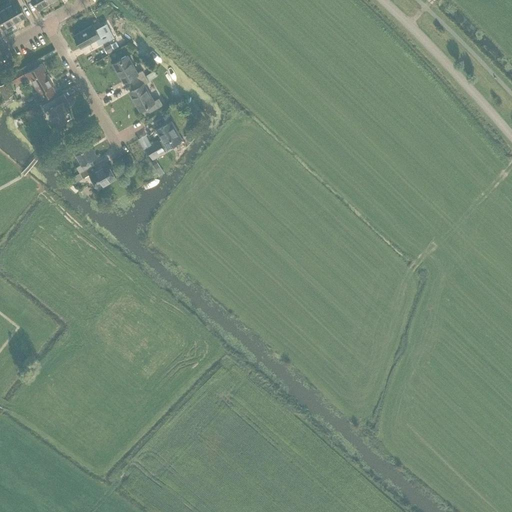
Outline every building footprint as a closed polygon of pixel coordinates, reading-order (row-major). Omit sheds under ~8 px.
[(8,0),(10,3),(4,6),(13,23),(24,17),(19,6),(23,3),(21,0),(8,0)] [(31,0),(37,9),(48,3),(46,0),(25,0),(26,1),(29,0),(31,0)] [(0,25),(2,29),(13,23),(4,6),(0,8),(0,25)] [(113,37),(106,23),(95,29),(93,25),(74,36),(81,48),(95,40),(99,45),(113,37)] [(111,44),(104,48),(106,53),(114,49),(112,46),(111,44)] [(129,78),(132,84),(145,76),(142,70),(137,73),(127,56),(113,64),(123,81),(129,78)] [(46,75),(44,76),(41,72),(45,70),(42,64),(25,74),(27,78),(30,79),(32,78),(44,99),(54,93),(50,87),(52,86),(46,75)] [(17,72),(7,78),(11,84),(25,77),(21,70),(20,71),(17,72)] [(144,85),(149,82),(145,76),(132,84),(135,89),(130,92),(140,110),(146,106),(150,112),(162,105),(159,98),(153,101),(144,85)] [(0,92),(4,99),(13,94),(6,82),(0,85),(0,92)] [(41,106),(45,112),(48,110),(57,126),(72,117),(66,107),(70,105),(63,94),(41,106)] [(171,106),(168,108),(168,109),(170,112),(177,108),(175,105),(175,104),(174,104),(171,106)] [(166,146),(167,147),(181,139),(171,122),(157,130),(162,139),(158,141),(158,140),(146,147),(153,158),(164,152),(162,148),(166,146)] [(77,167),(79,171),(80,172),(94,164),(91,159),(96,156),(86,139),(72,147),(82,164),(77,167)] [(126,158),(123,160),(127,167),(133,163),(129,156),(128,157),(126,158)] [(156,160),(151,162),(159,175),(159,176),(164,173),(161,169),(159,165),(156,160)] [(68,178),(74,183),(83,178),(90,174),(98,188),(115,178),(107,164),(97,170),(94,164),(80,172),(79,171),(68,178)]
